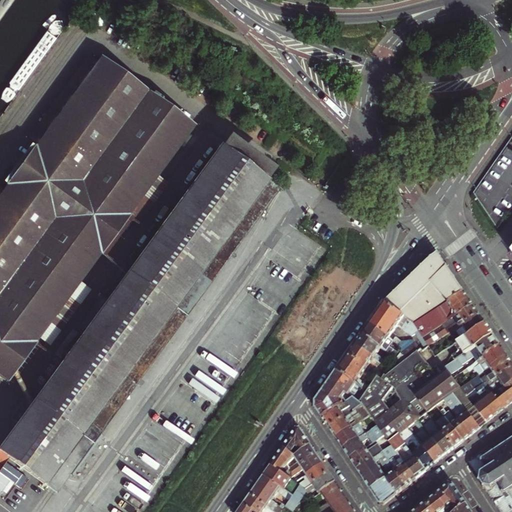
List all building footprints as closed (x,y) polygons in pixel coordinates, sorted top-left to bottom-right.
[(92,0),(125,24),(138,5),(125,0),(92,0)] [(0,377),(6,382),(194,128),(100,60),(0,195),(0,377)] [(511,138),(473,193),(497,230),(511,210),(511,138)] [(33,435),(27,443),(51,462),(59,453),(68,460),(61,469),(62,470),(76,481),(106,441),(92,430),(272,186),(220,148),(18,423),(33,435)] [(408,281),(385,304),(414,325),(464,292),(459,286),(439,255),(429,261),(408,281)] [(464,292),(414,325),(424,339),(473,306),(469,300),(464,292)] [(377,316),(370,325),(388,339),(401,347),(402,349),(402,351),(402,353),(401,355),(409,360),(419,353),(423,350),(424,352),(431,348),(424,339),(414,325),(385,304),(377,316)] [(476,310),(473,306),(424,339),(431,348),(453,332),(454,334),(457,332),(464,327),(462,325),(479,315),(476,310)] [(483,320),(479,315),(462,325),(464,327),(457,332),(463,340),(486,325),(483,320)] [(366,331),(362,336),(381,349),(388,354),(392,350),(384,344),(388,339),(370,325),(366,331)] [(487,326),(486,325),(463,340),(456,345),(459,351),(452,356),(456,361),(493,336),(491,333),(487,326)] [(359,341),(355,346),(374,360),(381,365),(384,360),(377,355),(381,349),(362,336),(359,341)] [(497,342),(493,336),(456,361),(446,368),(449,372),(451,375),(463,366),(462,365),(474,357),(477,361),(482,357),(500,346),(497,342)] [(351,352),(348,357),(367,370),(378,378),(382,381),(385,376),(370,366),(374,360),(355,346),(351,352)] [(504,352),(500,346),(482,357),(477,361),(470,366),(472,369),(475,368),(476,369),(475,369),(477,372),(478,371),(480,375),(490,367),(507,356),(504,352)] [(409,428),(418,421),(427,414),(437,407),(445,401),(454,395),(462,389),(451,375),(449,372),(438,379),(419,353),(409,360),(401,355),(385,376),(382,381),(378,378),(371,388),(367,393),(360,403),(363,406),(371,415),(378,426),(386,436),(391,442),(400,435),(409,428)] [(511,364),(511,362),(507,356),(490,367),(480,375),(462,389),(468,397),(477,390),(485,383),(486,385),(511,367),(511,364)] [(343,365),(337,372),(357,386),(367,393),(371,388),(360,380),(367,370),(348,357),(343,365)] [(511,367),(486,385),(488,388),(493,393),(505,388),(511,383),(511,367)] [(315,409),(322,419),(339,408),(334,401),(344,397),(346,395),(348,396),(350,395),(352,394),(357,386),(337,372),(329,384),(315,403),(315,409)] [(500,413),(505,409),(493,393),(491,395),(486,389),(488,388),(485,383),(477,390),(497,416),(500,413)] [(511,383),(505,388),(493,393),(505,409),(511,403),(511,383)] [(468,397),(462,389),(454,395),(475,422),(479,420),(483,416),(468,397)] [(492,419),(497,416),(477,390),(468,397),(483,416),(488,423),(492,419)] [(476,432),(480,429),(475,422),(454,395),(445,401),(460,420),(472,435),(476,432)] [(348,402),(344,397),(334,401),(339,408),(348,402)] [(327,425),(329,429),(356,411),(363,406),(360,403),(353,398),(348,402),(339,408),(322,419),(327,425)] [(468,438),(472,435),(460,420),(445,401),(437,407),(439,411),(452,426),(464,442),(468,438)] [(333,435),(336,438),(358,423),(371,415),(363,406),(356,411),(329,429),(333,435)] [(430,418),(439,411),(437,407),(427,414),(430,418)] [(451,452),(455,449),(436,425),(430,418),(427,414),(418,421),(446,456),(451,452)] [(441,460),(446,456),(418,421),(409,428),(415,436),(436,464),(441,460)] [(460,445),(464,442),(452,426),(447,430),(440,422),(436,425),(455,449),(460,445)] [(61,469),(68,460),(59,453),(51,462),(27,443),(33,435),(18,423),(0,447),(0,454),(48,490),(62,470),(61,469)] [(340,444),(343,449),(366,434),(358,423),(336,438),(340,444)] [(347,454),(350,459),(367,448),(364,444),(371,440),(374,444),(386,436),(378,426),(366,434),(343,449),(347,454)] [(432,467),(436,464),(415,436),(409,428),(400,435),(427,471),(432,467)] [(295,458),(312,446),(300,430),(297,430),(289,440),(283,449),(292,455),(294,452),(295,454),(293,456),(295,458)] [(423,474),(427,471),(400,435),(391,442),(391,443),(393,446),(397,451),(403,446),(407,452),(403,456),(408,462),(406,463),(417,479),(423,474)] [(511,438),(510,439),(511,440),(504,444),(504,443),(501,445),(502,446),(495,450),(495,449),(493,450),(493,448),(492,448),(491,449),(471,462),(470,462),(470,464),(472,464),(478,473),(477,474),(478,476),(479,475),(482,475),(481,480),(480,479),(480,482),(482,482),(483,484),(485,487),(484,489),(487,489),(501,511),(509,511),(511,511),(511,438)] [(354,465),(358,470),(370,462),(386,451),(393,446),(391,443),(383,448),(381,444),(373,450),(370,446),(367,448),(350,459),(354,465)] [(301,467),(318,455),(315,451),(312,446),(295,458),(301,467)] [(413,482),(417,479),(406,463),(397,451),(393,446),(386,451),(392,461),(397,470),(396,470),(408,486),(413,482)] [(292,455),(283,449),(276,459),(271,466),(280,473),(288,465),(288,464),(295,458),(293,456),(292,455)] [(361,475),(364,480),(392,461),(386,451),(370,462),(358,470),(361,475)] [(307,476),(324,465),(322,461),(318,455),(301,467),(307,476)] [(368,485),(370,489),(386,477),(396,470),(397,470),(392,461),(364,480),(368,485)] [(20,488),(27,478),(4,462),(0,468),(0,493),(4,496),(12,483),(20,488)] [(305,491),(330,473),(327,470),(324,465),(307,476),(304,478),(307,481),(299,486),(302,488),(305,491)] [(280,473),(271,466),(267,472),(264,477),(294,497),(286,507),(292,511),(294,511),(307,493),(305,491),(302,488),(299,486),(280,473)] [(403,490),(408,486),(396,470),(386,477),(398,494),(403,490)] [(321,493),(336,483),(334,479),(330,473),(305,491),(307,493),(308,495),(316,489),(320,494),(321,493)] [(294,497),(264,477),(260,482),(257,487),(274,499),(278,493),(287,500),(283,505),(286,507),(294,497)] [(391,500),(398,494),(386,477),(370,489),(380,504),(382,505),(384,505),(391,500)] [(331,506),(346,496),(340,489),(336,483),(321,493),(331,506)] [(457,511),(467,505),(464,500),(454,485),(450,484),(443,490),(437,495),(449,511),(447,511),(457,511)] [(274,499),(257,487),(253,492),(250,496),(273,511),(281,511),(284,509),(281,508),(283,505),(280,503),(278,505),(273,502),(274,499)] [(447,511),(449,511),(437,495),(432,499),(427,503),(434,511),(447,511)] [(273,511),(250,496),(247,501),(244,505),(254,511),(273,511)] [(350,511),(355,510),(350,503),(346,496),(331,506),(334,511),(350,511)] [(434,511),(427,503),(423,506),(419,509),(420,511),(434,511)]
